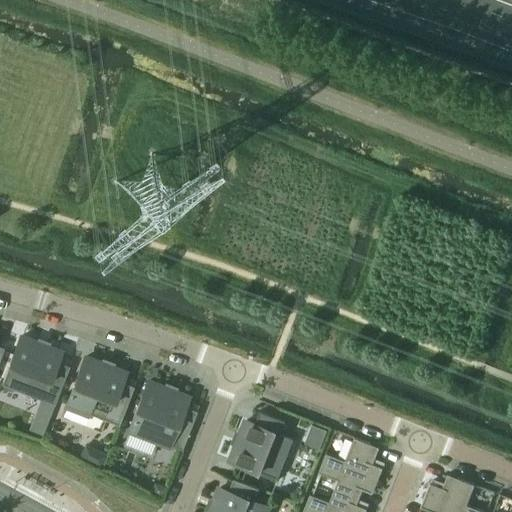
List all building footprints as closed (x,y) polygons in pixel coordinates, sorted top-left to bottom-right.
[(19,337),(1,384),(41,400),(54,405),(59,392),(69,366),(56,361),(60,353),(19,337)] [(66,405),(118,425),(133,387),(121,382),(124,374),(84,358),(66,405)] [(129,429),(181,450),(196,411),(184,406),(187,398),(147,382),(129,429)] [(231,460),(278,479),(293,438),(280,433),(285,421),(259,411),(255,423),(246,420),(231,460)] [(372,463),(379,447),(354,437),(345,460),(326,453),(318,472),(337,480),(338,479),(362,489),(372,493),(382,467),(372,463)] [(485,511),(466,504),(474,484),(447,474),(442,487),(429,482),(420,507),(432,511),(433,511),(435,511),(485,511)] [(210,511),(264,511),(267,506),(254,501),(259,488),(233,479),(228,491),(220,488),(210,511)] [(364,511),(366,508),(356,504),(362,489),(338,479),(337,480),(329,501),(310,494),(302,511),(364,511)]
